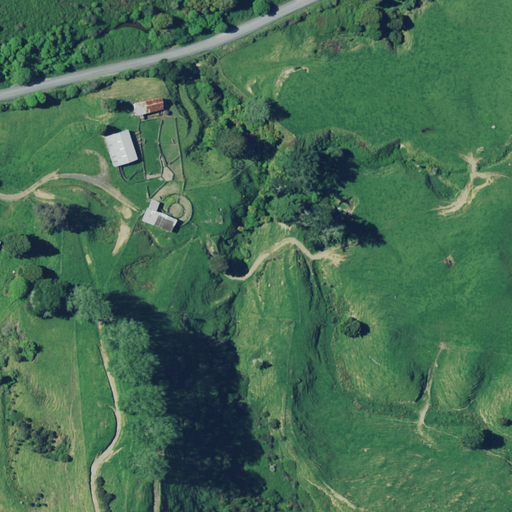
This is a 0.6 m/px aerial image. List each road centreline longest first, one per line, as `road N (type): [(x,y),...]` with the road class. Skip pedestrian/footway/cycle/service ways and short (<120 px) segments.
road 1 (unclassified): [(306,0),(228,35),(0,96)]
road 2 (track): [(0,196),(23,195),(47,177),(83,175),(134,207)]
